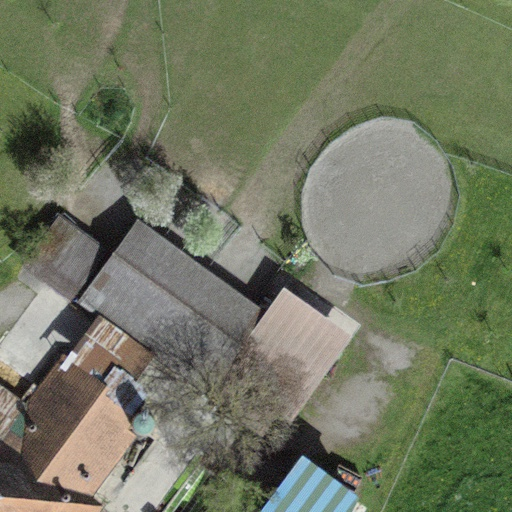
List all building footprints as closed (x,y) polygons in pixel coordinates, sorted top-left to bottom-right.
[(71,296),(104,249),(56,216),(23,262),(71,296)] [(212,382),(259,313),(129,225),(82,295),(212,382)] [(281,291),(213,385),(271,426),(338,332),(281,291)] [(0,511),(65,511),(137,415),(58,357),(37,386),(0,358),(0,511)] [(342,511),(349,496),(293,468),(260,511),(342,511)]
